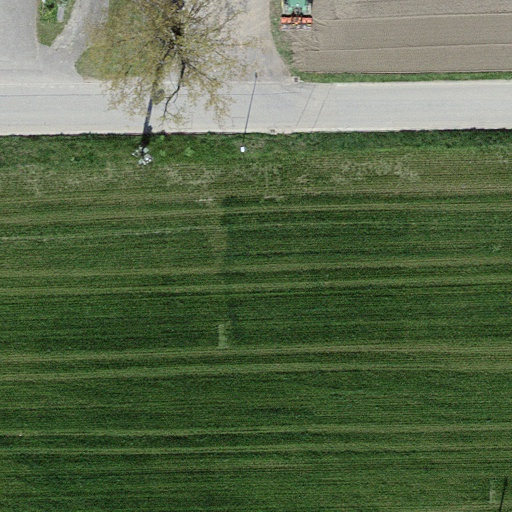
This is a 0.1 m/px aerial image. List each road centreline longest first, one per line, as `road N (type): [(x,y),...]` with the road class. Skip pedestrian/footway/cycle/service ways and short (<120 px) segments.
road 1 (tertiary): [(254,106),(511,102)]
road 2 (tertiary): [(0,112),(254,106)]
